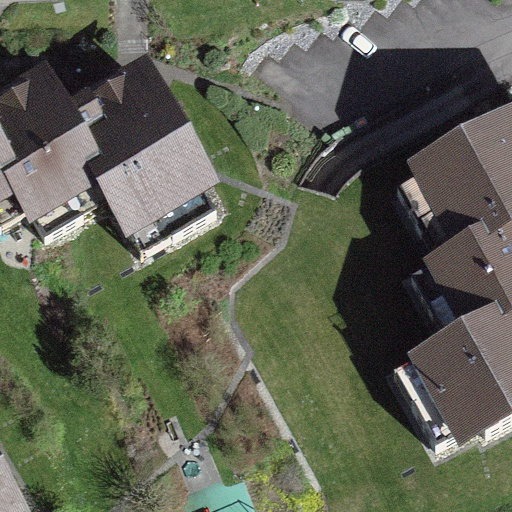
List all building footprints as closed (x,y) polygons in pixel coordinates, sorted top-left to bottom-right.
[(0,110),(0,163),(30,219),(44,245),(110,208),(140,262),(215,221),(190,177),(201,170),(173,120),(162,126),(138,82),(65,123),(44,86),(0,110)] [(398,197),(438,270),(511,229),(511,134),(493,145),(486,133),(436,161),(442,173),(398,197)] [(0,235),(30,219),(0,163),(0,235)] [(511,229),(438,270),(412,284),(448,349),(394,379),(435,454),(479,429),(485,442),(511,426),(511,229)] [(0,511),(7,511),(3,503),(14,497),(0,471),(0,511)]
